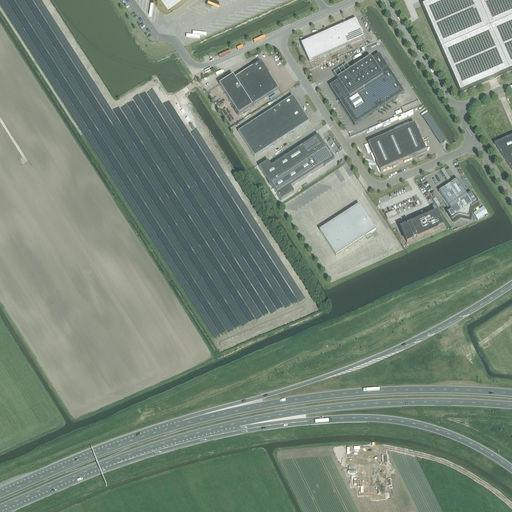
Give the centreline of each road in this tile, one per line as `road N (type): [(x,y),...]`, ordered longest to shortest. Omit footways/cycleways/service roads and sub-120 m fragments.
road 1 (trunk): [(511,284),(380,355),(182,424)]
road 2 (trunk): [(511,392),(356,392),(182,424)]
road 3 (unclassified): [(477,146),(372,183),(276,34)]
road 4 (trunk): [(238,422),(409,422),(455,436),(511,469)]
road 5 (trunk): [(238,422),(389,402),(511,405)]
road 6 (trunk): [(0,508),(121,457),(238,422)]
road 7 (trunk): [(182,424),(0,494)]
road 8 (unclassified): [(276,34),(198,67),(172,39),(153,35),(126,0)]
road 9 (unclassified): [(454,110),(383,0)]
